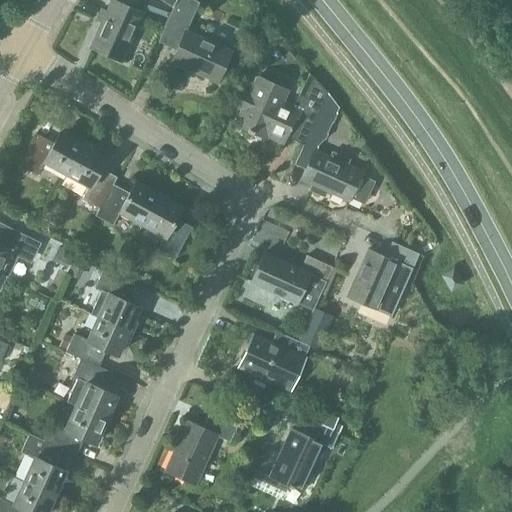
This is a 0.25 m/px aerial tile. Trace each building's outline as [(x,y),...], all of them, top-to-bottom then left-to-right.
[(175,0),(116,0),(115,3),(112,1),(107,14),(101,12),(97,20),(103,22),(91,48),(122,62),(143,15),(133,11),(138,0),(159,0),(170,7),(175,0)] [(218,82),(231,53),(186,33),(199,4),(193,0),(178,0),(159,43),(177,51),(172,61),(218,82)] [(313,128),(328,94),(310,75),(294,109),(283,104),(288,92),(258,78),(250,95),(244,92),(237,108),(243,110),(237,125),(267,139),(268,137),(283,144),(295,120),(313,128)] [(328,94),(313,128),(306,143),(296,166),(307,171),(303,180),(316,186),(313,192),(326,198),(329,192),(351,202),(353,197),(364,202),(373,184),(361,178),(363,173),(348,167),(351,161),(334,153),(331,159),(316,152),(318,148),(326,140),(340,109),(328,94)] [(70,176),(86,147),(61,133),(55,144),(39,135),(22,167),(38,176),(45,163),(70,176)] [(86,147),(70,176),(91,187),(84,200),(102,210),(115,185),(119,178),(101,169),(107,158),(86,147)] [(115,185),(102,210),(98,217),(114,226),(122,212),(145,225),(161,197),(137,184),(131,194),(115,185)] [(161,197),(145,225),(167,236),(159,250),(176,260),(194,228),(177,219),(183,209),(161,197)] [(0,273),(9,278),(19,256),(23,258),(25,260),(28,260),(31,260),(34,258),(36,256),(37,253),(41,245),(0,224),(0,273)] [(67,263),(73,252),(51,241),(46,251),(67,263)] [(369,250),(348,296),(378,310),(392,317),(413,271),(420,255),(393,243),(386,258),(369,250)] [(301,269),(266,253),(252,283),(296,303),(313,311),(326,283),(334,267),(308,256),(301,269)] [(99,319),(129,333),(140,308),(130,303),(138,285),(105,270),(97,289),(103,292),(92,316),(99,319)] [(452,290),(462,285),(454,271),(445,277),(452,290)] [(0,295),(9,278),(0,273),(0,295)] [(129,333),(99,319),(89,341),(76,335),(67,353),(82,360),(100,368),(107,352),(119,356),(129,333)] [(311,346),(278,331),(272,343),(255,335),(241,367),(291,389),(311,346)] [(0,362),(1,363),(9,345),(0,340),(0,362)] [(100,368),(82,360),(74,378),(78,379),(67,403),(77,407),(106,420),(117,396),(107,391),(114,375),(100,368)] [(106,420),(77,407),(67,430),(53,424),(45,441),(62,449),(77,456),(85,439),(96,443),(106,420)] [(333,448),(340,433),(334,430),(339,418),(314,407),(302,433),(292,429),(271,476),(304,491),(309,478),(307,476),(322,443),(333,448)] [(230,442),(237,427),(210,415),(204,428),(189,422),(166,471),(196,485),(218,436),(230,442)] [(25,482),(55,495),(66,472),(54,467),(62,449),(45,441),(30,434),(21,453),(35,459),(25,482)] [(0,500),(0,511),(47,511),(55,495),(25,482),(14,505),(0,499),(0,500)]
